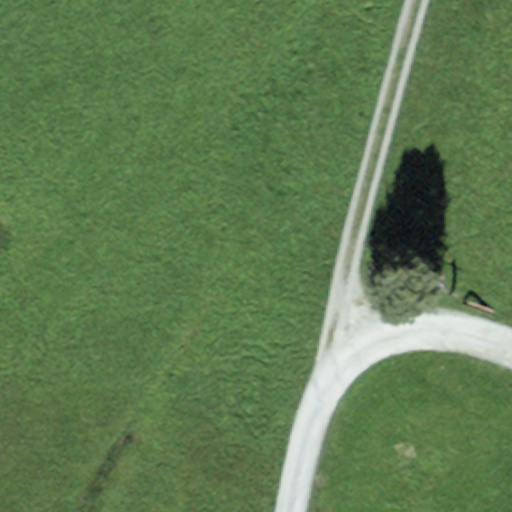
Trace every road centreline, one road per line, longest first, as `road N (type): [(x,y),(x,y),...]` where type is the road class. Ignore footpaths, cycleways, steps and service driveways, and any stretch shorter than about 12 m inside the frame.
road 1 (track): [(327,373),(413,0)]
road 2 (track): [(297,511),(327,373),(381,335),(443,331),(511,348)]
